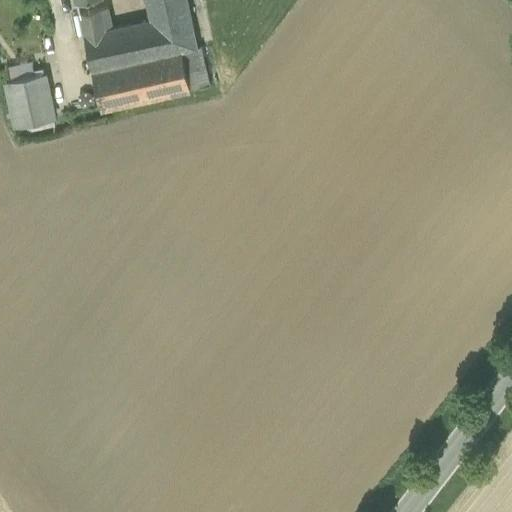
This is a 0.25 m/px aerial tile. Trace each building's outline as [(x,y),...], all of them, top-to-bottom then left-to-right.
[(188,0),(148,0),(152,19),(146,20),(154,57),(183,51),(199,47),(198,46),(188,0)] [(108,7),(79,13),(84,34),(112,27),(108,7)] [(112,27),(84,34),(92,71),(154,57),(146,20),(112,27)] [(199,47),(183,51),(191,88),(210,84),(202,46),(198,46),(199,47)] [(154,57),(92,71),(101,108),(191,88),(183,51),(154,57)] [(43,73),(5,81),(15,128),(53,119),(43,73)]
